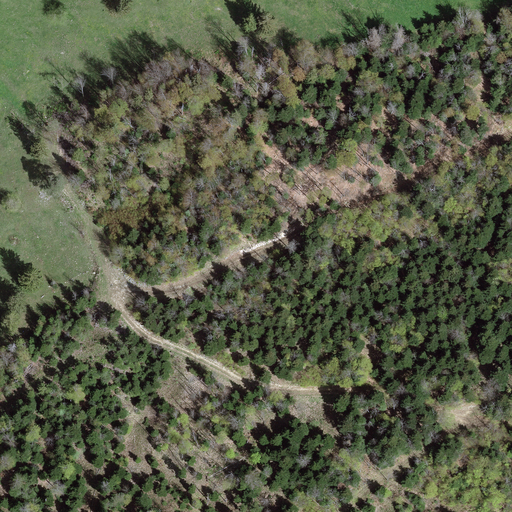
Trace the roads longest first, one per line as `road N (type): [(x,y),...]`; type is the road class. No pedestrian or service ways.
road 1 (track): [(511,425),(376,396),(262,388),(136,331),(32,120),(0,88)]
road 2 (track): [(116,298),(187,283),(511,141)]
